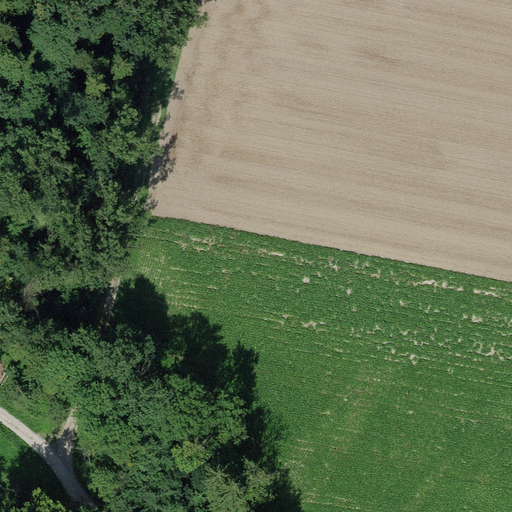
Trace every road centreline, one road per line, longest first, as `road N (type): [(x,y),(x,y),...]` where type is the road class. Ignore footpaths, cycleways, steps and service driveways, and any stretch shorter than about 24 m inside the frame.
road 1 (track): [(13,511),(62,470),(176,0)]
road 2 (track): [(0,413),(97,511)]
